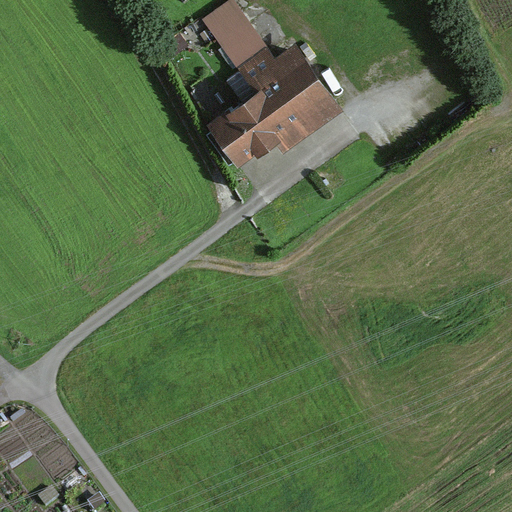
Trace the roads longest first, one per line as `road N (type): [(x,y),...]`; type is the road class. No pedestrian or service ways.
road 1 (track): [(26,376),(352,132)]
road 2 (track): [(127,511),(26,376)]
